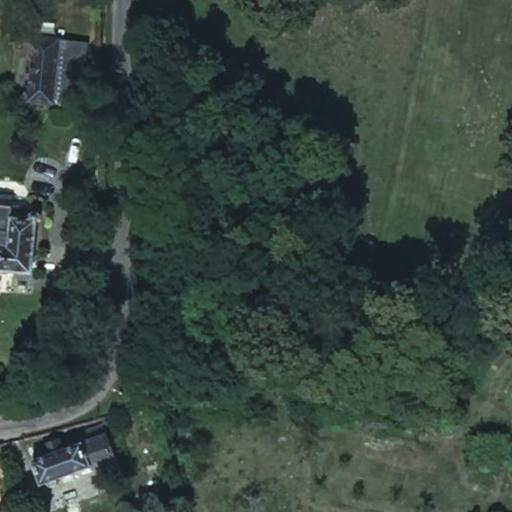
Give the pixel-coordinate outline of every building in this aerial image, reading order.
[(72,37),(46,34),(38,102),(64,105),(72,37)] [(97,40),(72,37),(64,105),(89,107),(97,40)] [(0,267),(35,271),(44,220),(47,215),(41,207),(37,215),(32,207),(17,205),(19,192),(0,190),(0,267)] [(344,406),(340,422),(411,434),(416,410),(365,396),(361,409),(344,406)] [(56,459),(38,464),(45,491),(120,468),(112,442),(88,450),(85,441),(65,447),(64,445),(53,448),(56,459)] [(6,445),(0,446),(0,500),(14,498),(14,488),(6,445)]
